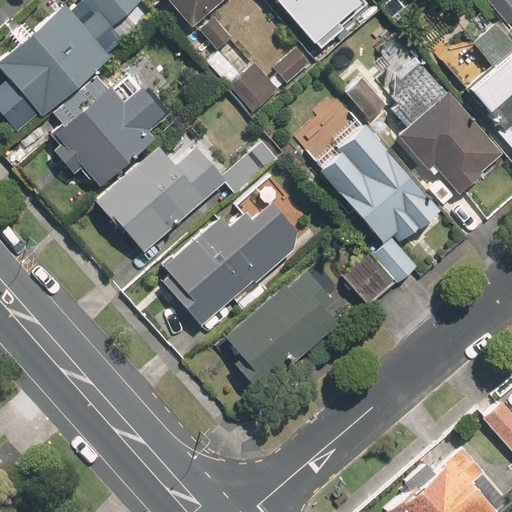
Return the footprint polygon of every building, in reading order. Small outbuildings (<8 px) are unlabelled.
[(70,0),(59,11),(54,5),(0,51),(0,121),(10,133),(30,115),(34,119),(104,58),(90,42),(137,0),(70,0)] [(158,0),(182,28),(187,24),(211,52),(226,39),(201,11),(214,0),(158,0)] [(272,0),(303,35),(343,0),(272,0)] [(511,0),(479,0),(503,26),(499,29),(511,42),(511,0)] [(483,66),(454,92),(511,156),(511,47),(487,20),(462,43),(483,66)] [(288,48),(265,69),(280,85),(303,64),(288,48)] [(494,153),(413,61),(378,91),(390,104),(383,111),(397,126),(387,135),(416,168),(411,172),(453,220),(471,204),(455,187),(494,153)] [(272,90),(248,62),(222,84),(246,113),(272,90)] [(353,74),(336,88),(363,121),(381,106),(353,74)] [(137,87),(132,92),(118,75),(100,90),(90,77),(46,114),(54,124),(42,134),(51,144),(42,151),(64,176),(73,169),(89,189),(148,140),(140,130),(160,114),(137,87)] [(360,253),(387,282),(408,262),(388,240),(397,232),(402,237),(433,209),(354,124),(349,129),(343,122),(304,157),(315,168),(308,174),(371,243),(360,253)] [(257,139),(232,163),(250,181),(275,157),(257,139)] [(147,147),(85,202),(133,256),(216,183),(185,148),(164,167),(147,147)] [(209,216),(152,268),(158,275),(149,283),(190,329),(289,239),(255,202),(240,216),(235,210),(218,226),(209,216)] [(386,283),(359,255),(334,279),(360,307),(386,283)] [(296,270),(213,337),(230,358),(224,363),(247,392),(347,313),(331,293),(321,301),(296,270)] [(475,417),(511,458),(511,425),(492,402),(475,417)] [(454,447),(376,511),(483,511),(461,485),(476,473),(454,447)]
